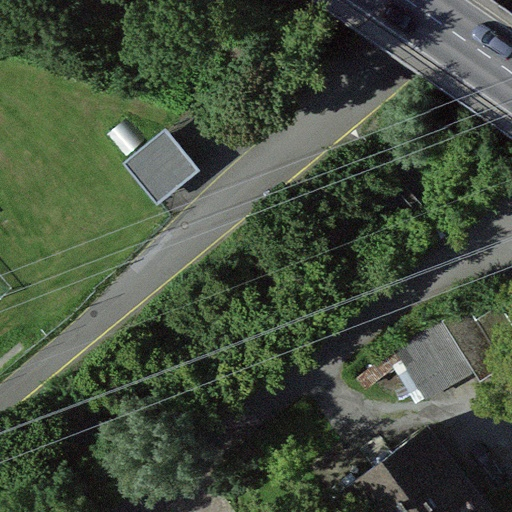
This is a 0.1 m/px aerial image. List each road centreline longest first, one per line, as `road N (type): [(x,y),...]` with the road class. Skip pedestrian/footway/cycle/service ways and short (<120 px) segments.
road 1 (residential): [(0,402),(470,0)]
road 2 (residential): [(148,511),(492,225),(511,246)]
